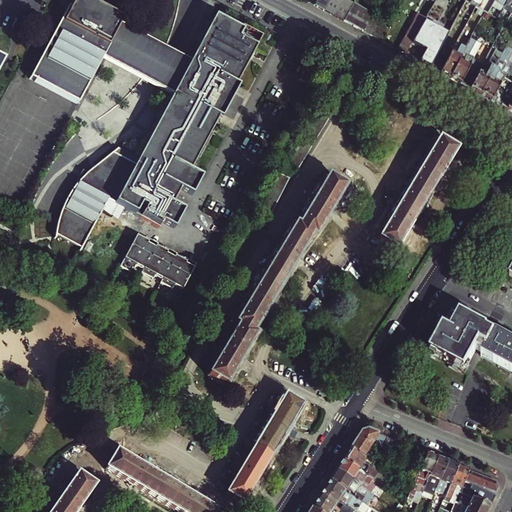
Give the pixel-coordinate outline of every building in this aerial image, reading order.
[(68,6),(21,95),(69,120),(102,58),(106,51),(100,48),(102,44),(103,45),(109,35),(107,34),(109,30),(115,33),(120,24),(118,23),(75,0),(74,0),(71,7),(68,6)] [(122,17),(90,0),(75,0),(118,23),(122,17)] [(316,0),(314,5),(324,10),(329,0),(316,0)] [(334,15),(341,2),(337,0),(329,0),(324,10),(334,15)] [(451,0),(450,3),(461,9),(465,1),(463,0),(451,0)] [(351,8),(341,2),(334,15),(344,21),(351,8)] [(490,9),(481,3),(478,8),(487,14),(490,9)] [(351,6),(351,8),(344,21),(363,31),(371,16),(351,6)] [(389,27),(371,16),(363,31),(382,41),(389,27)] [(151,129),(148,135),(152,138),(140,161),(137,167),(113,154),(117,150),(116,149),(90,177),(84,174),(78,186),(79,187),(78,189),(74,194),(70,200),(66,206),(63,212),(60,219),(58,225),(57,232),(56,236),(57,236),(58,234),(82,246),(80,249),(81,249),(109,198),(160,225),(198,155),(201,156),(214,130),(212,129),(256,46),(239,36),(241,31),(239,30),(214,17),(213,18),(216,20),(193,63),(192,64),(185,70),(187,73),(174,97),(172,101),(156,132),(151,129)] [(422,23),(416,35),(430,43),(437,29),(439,26),(425,18),(422,23)] [(416,20),(399,51),(405,54),(413,40),(416,35),(422,23),(416,20)] [(192,64),(193,63),(120,24),(115,33),(109,30),(107,34),(109,35),(103,45),(102,44),(100,48),(106,51),(102,58),(174,97),(187,73),(185,70),(192,64)] [(260,39),(240,28),(239,30),(241,31),(239,36),(256,46),(260,39)] [(430,43),(420,62),(430,67),(440,49),(448,34),(437,29),(430,43)] [(463,51),(449,78),(469,88),(478,73),(473,70),(477,62),(473,60),(473,59),(468,56),(476,43),(470,39),(463,51)] [(405,54),(412,57),(419,44),(413,40),(405,54)] [(450,54),(440,72),(449,78),(463,51),(454,46),(450,54)] [(440,49),(430,67),(440,72),(450,54),(440,49)] [(319,56),(311,52),(304,64),(307,65),(299,79),(307,84),(315,69),(313,68),(319,56)] [(478,73),(469,88),(479,94),(493,70),(483,64),(478,73)] [(490,100),(496,90),(492,88),(499,76),(496,74),(497,72),(493,70),(479,94),(490,100)] [(499,84),(497,87),(511,96),(511,83),(508,89),(499,84)] [(511,96),(497,87),(496,90),(490,100),(498,104),(500,100),(503,101),(501,105),(511,111),(511,96)] [(326,99),(322,106),(333,113),(337,106),(326,99)] [(322,106),(318,112),(329,119),(333,113),(322,106)] [(318,112),(314,119),(325,126),(329,119),(318,112)] [(310,125),(321,132),(325,126),(314,119),(310,125)] [(310,125),(306,131),(317,138),(321,132),(310,125)] [(306,131),(302,138),(313,145),(317,138),(306,131)] [(298,144),(309,151),(313,145),(302,138),(298,144)] [(438,140),(379,239),(396,249),(455,150),(438,140)] [(298,144),(294,151),(305,158),(309,151),(298,144)] [(137,167),(140,161),(118,149),(117,150),(113,154),(137,167)] [(294,151),(290,157),(301,164),(305,158),(294,151)] [(301,164),(290,157),(286,164),(297,171),(301,164)] [(274,180),(286,186),(289,179),(278,173),(274,180)] [(208,375),(225,386),(255,336),(252,334),(312,236),(314,238),(344,188),(327,178),(297,227),(295,225),(234,324),(237,326),(208,375)] [(274,180),(271,187),(282,193),(286,186),(274,180)] [(282,193),(271,187),(267,193),(279,199),(282,193)] [(279,199),(267,193),(264,200),(275,206),(279,199)] [(264,200),(260,207),(272,213),(275,206),(264,200)] [(272,213),(260,207),(257,213),(269,219),(272,213)] [(148,236),(139,231),(121,265),(133,271),(137,263),(145,267),(143,271),(155,277),(157,274),(164,277),(163,281),(174,287),(176,284),(184,288),(195,266),(183,259),(185,256),(177,251),(175,255),(165,250),(167,246),(158,241),(156,245),(146,239),(148,236)] [(158,241),(148,236),(146,239),(156,245),(158,241)] [(177,251),(167,246),(165,250),(175,255),(177,251)] [(195,266),(197,262),(185,256),(183,259),(195,266)] [(458,302),(453,312),(476,324),(481,315),(458,302)] [(453,312),(450,309),(438,333),(472,351),(511,372),(511,343),(491,332),(476,324),(453,312)] [(511,331),(497,323),(491,332),(511,343),(511,331)] [(472,351),(438,333),(426,352),(461,370),(472,351)] [(284,396),(260,437),(225,495),(242,505),(301,406),(284,396)] [(349,449),(362,458),(373,441),(385,450),(384,453),(391,455),(396,442),(368,430),(359,432),(349,449)] [(341,461),(369,479),(373,473),(367,469),(371,464),(362,458),(349,449),(341,461)] [(214,511),(215,511),(116,453),(106,469),(176,511),(214,511)] [(437,458),(425,453),(409,488),(404,498),(410,501),(415,490),(420,493),(424,485),(437,458)] [(447,462),(437,458),(424,485),(430,488),(436,478),(439,479),(447,462)] [(341,461),(335,471),(360,487),(363,482),(369,486),(370,484),(376,488),(378,484),(369,479),(341,461)] [(447,462),(439,479),(434,490),(444,494),(456,466),(447,462)] [(468,471),(456,466),(444,494),(443,497),(454,502),(463,481),(468,471)] [(328,481),(361,501),(367,505),(370,500),(357,491),(360,487),(335,471),(328,481)] [(496,482),(468,471),(463,481),(472,485),(495,496),(498,489),(496,482)] [(78,475),(51,511),(75,511),(93,486),(78,475)] [(359,504),(361,501),(328,481),(322,490),(352,510),(357,502),(359,504)] [(471,498),(489,507),(495,496),(472,485),(466,496),(471,498)] [(356,511),(352,510),(322,490),(316,500),(333,511),(356,511)] [(461,498),(458,504),(473,511),(487,511),(489,507),(471,498),(469,502),(461,498)] [(333,511),(316,500),(310,509),(314,511),(333,511)] [(448,511),(473,511),(458,504),(454,502),(451,508),(449,511),(448,511)]
